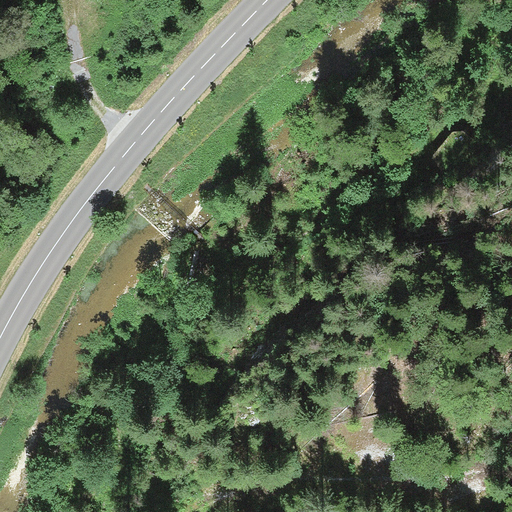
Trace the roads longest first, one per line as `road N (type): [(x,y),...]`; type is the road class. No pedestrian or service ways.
road 1 (secondary): [(271,0),(111,174),(0,342)]
road 2 (track): [(136,144),(90,105),(77,52),(77,0)]
